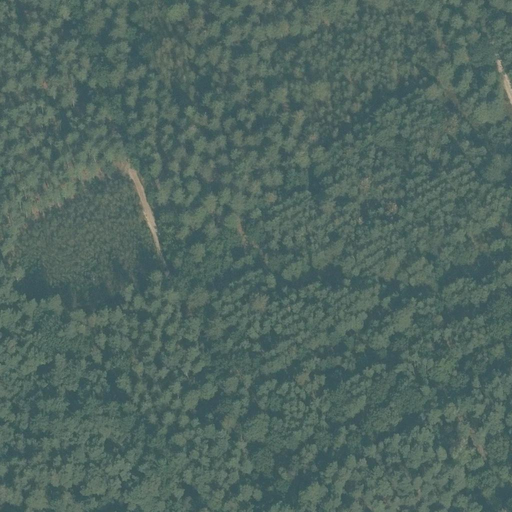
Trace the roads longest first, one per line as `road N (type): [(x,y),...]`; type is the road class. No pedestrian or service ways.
road 1 (track): [(511,370),(341,472),(266,505)]
road 2 (track): [(170,263),(266,505)]
road 3 (track): [(103,97),(170,263)]
road 4 (track): [(214,0),(118,86)]
